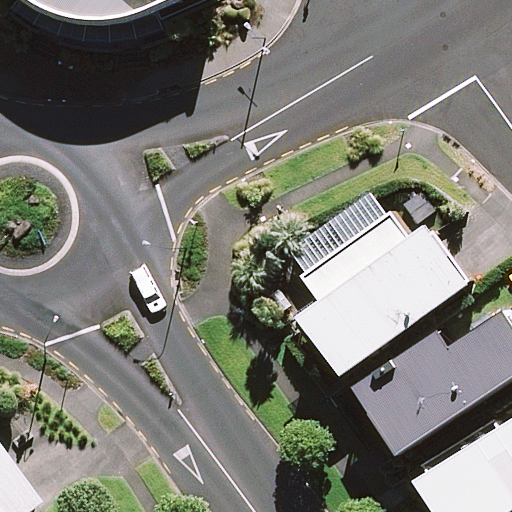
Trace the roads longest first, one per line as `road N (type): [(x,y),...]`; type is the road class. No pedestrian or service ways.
road 1 (tertiary): [(114,242),(198,391),(228,478)]
road 2 (tertiary): [(228,478),(50,309)]
road 3 (residential): [(279,113),(235,162),(114,242)]
road 4 (residential): [(75,133),(279,113)]
road 5 (residential): [(427,26),(279,113)]
road 6 (residential): [(511,130),(427,26)]
road 7 (tertiary): [(75,133),(112,181),(114,242)]
